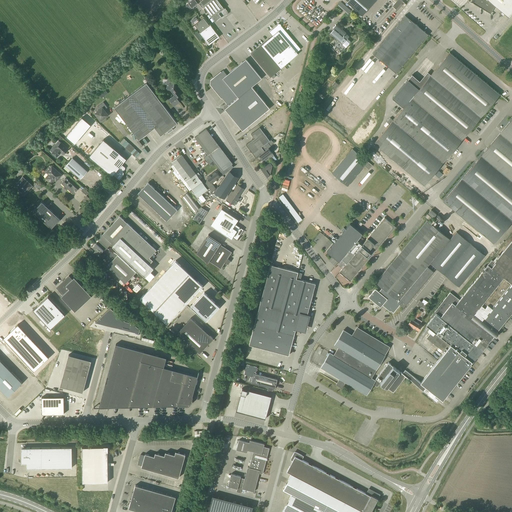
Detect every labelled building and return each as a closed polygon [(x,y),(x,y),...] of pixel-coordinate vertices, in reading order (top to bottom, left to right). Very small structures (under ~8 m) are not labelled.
[(192,8),(195,6),(191,0),(187,3),(188,3),(187,4),(186,5),(186,7),(188,9),(189,10),(191,9),(192,8)] [(201,0),(200,1),(215,22),(220,18),(222,18),(227,14),(228,12),(224,8),(217,0),(201,0)] [(345,0),(348,2),(347,3),(362,16),(375,0),(345,0)] [(396,12),(405,3),(403,1),(401,0),(397,0),(392,6),(396,9),(394,11),(396,12)] [(511,13),(511,0),(472,0),(471,2),(469,1),(468,1),(493,15),(491,14),(495,6),(509,18),(511,13)] [(351,10),(341,1),(338,4),(348,14),(351,10)] [(396,73),(428,35),(405,15),(373,54),(396,73)] [(209,25),(203,17),(194,24),(200,32),(199,32),(209,45),(219,37),(210,24),(209,25)] [(274,74),(281,68),(298,54),(285,39),(289,35),(279,23),(269,32),(272,36),(261,45),(251,54),(269,78),(271,76),(274,74)] [(341,30),(336,25),(333,28),(334,29),(330,33),(339,41),(334,46),(341,53),(346,47),(351,42),(347,39),(349,37),(345,34),(346,33),(342,29),(341,30)] [(420,79),(412,73),(392,97),(403,105),(373,142),(424,185),(499,94),(500,93),(450,50),(449,51),(431,73),(428,70),(420,79)] [(261,78),(245,59),(226,75),(223,71),(211,80),(210,84),(227,105),(225,106),(225,109),(242,131),(269,108),(252,86),(261,78)] [(167,81),(166,89),(170,90),(174,95),(168,99),(174,107),(180,102),(177,98),(178,97),(173,90),(175,82),(171,81),(172,78),(167,77),(167,81)] [(161,135),(177,123),(146,83),(114,107),(139,139),(155,127),(161,135)] [(101,120),(108,115),(104,110),(107,107),(103,102),(97,107),(100,110),(95,113),(101,120)] [(82,117),(66,136),(75,143),(91,125),(82,117)] [(511,117),(443,201),(494,243),(511,221),(511,117)] [(246,145),(256,158),(259,155),(268,148),(269,149),(274,142),(269,138),(268,139),(264,133),(260,128),(259,127),(251,134),(254,138),(246,145)] [(210,153),(219,146),(206,128),(197,136),(210,153)] [(123,175),(123,173),(123,172),(125,169),(125,168),(125,167),(121,164),(126,159),(103,139),(89,156),(112,176),(113,175),(119,180),(122,176),(123,175)] [(63,155),(68,149),(61,143),(51,153),(56,158),(61,153),(63,155)] [(210,153),(208,155),(221,172),(223,171),(227,168),(233,164),(219,146),(210,153)] [(274,156),(269,149),(268,148),(259,155),(263,160),(267,157),(269,159),(274,156)] [(369,170),(373,166),(368,162),(352,149),(332,173),(348,187),(364,166),(369,170)] [(198,198),(208,190),(196,174),(181,155),(171,162),(173,164),(191,189),(198,198)] [(87,171),(72,158),(66,165),(63,168),(68,173),(71,170),(81,179),(87,171)] [(267,177),(270,175),(272,166),(273,166),(270,162),(261,169),(267,177)] [(174,171),(180,178),(189,191),(191,189),(173,164),(171,166),(174,171)] [(56,181),(62,175),(52,166),(46,173),(49,175),(45,178),(51,184),(55,180),(56,181)] [(444,166),(441,171),(446,175),(450,171),(444,166)] [(212,192),(216,188),(212,183),(220,177),(216,171),(207,177),(209,180),(205,183),(212,192)] [(224,198),(238,177),(230,172),(216,193),(224,198)] [(23,195),(32,186),(23,177),(14,187),(23,195)] [(73,194),(78,189),(65,178),(61,183),(73,194)] [(167,221),(177,210),(148,182),(138,193),(167,221)] [(238,198),(244,189),(238,185),(233,192),(232,191),(226,200),(235,205),(239,198),(238,198)] [(33,211),(51,229),(60,219),(42,202),(33,211)] [(194,219),(199,223),(207,211),(202,208),(194,219)] [(379,208),(379,210),(375,209),(374,215),(381,216),(383,209),(379,208)] [(242,229),(239,227),(235,224),(238,220),(221,209),(216,217),(213,221),(218,223),(215,228),(231,239),(232,237),(237,240),(242,232),(240,231),(242,229)] [(441,224),(444,221),(437,215),(430,223),(427,220),(379,278),(376,282),(382,288),(379,292),(375,289),(368,297),(377,304),(380,307),(383,304),(384,305),(393,313),(401,304),(402,304),(404,306),(433,271),(428,267),(431,263),(459,287),(485,256),(456,232),(450,240),(433,226),(437,221),(441,224)] [(103,234),(103,235),(99,240),(107,248),(112,243),(114,245),(112,247),(145,277),(153,268),(146,261),(156,250),(120,216),(103,234)] [(350,281),(395,227),(384,218),(362,244),(357,240),(362,234),(355,228),(350,224),(345,229),(343,232),(334,243),(327,252),(332,256),(339,262),(341,259),(347,263),(339,272),(350,281)] [(227,263),(228,260),(227,259),(232,252),(220,244),(221,243),(209,234),(197,252),(208,263),(209,261),(221,269),(225,262),(227,263)] [(342,388),(346,382),(366,395),(373,384),(377,387),(381,382),(387,387),(393,392),(406,376),(412,382),(418,386),(423,390),(425,387),(432,392),(434,393),(436,395),(443,400),(472,364),(471,364),(472,362),(473,362),(494,336),(496,337),(498,334),(499,333),(497,332),(511,313),(511,239),(500,255),(495,261),(492,259),(488,265),(460,299),(456,296),(450,291),(430,317),(432,319),(426,325),(427,326),(429,327),(430,328),(428,332),(430,333),(427,338),(445,352),(438,361),(421,382),(405,370),(403,373),(400,371),(393,366),(388,362),(376,378),(376,379),(375,380),(371,378),(385,355),(385,354),(390,347),(357,327),(352,334),(343,329),(334,344),(338,346),(354,356),(350,364),(334,354),(330,352),(321,367),(339,378),(336,383),(335,384),(342,388)] [(108,249),(107,248),(99,240),(92,247),(96,250),(94,252),(98,256),(103,250),(105,252),(108,249)] [(125,283),(136,272),(117,255),(107,266),(125,283)] [(168,324),(204,286),(176,260),(141,298),(168,324)] [(310,314),(307,313),(316,282),(300,278),(302,272),(298,272),(298,271),(270,263),(249,344),(289,354),(295,328),(306,331),(310,314)] [(72,279),(69,276),(56,288),(63,295),(61,297),(75,312),(83,304),(80,300),(88,293),(74,278),(72,279)] [(204,292),(191,307),(206,321),(220,307),(204,292)] [(64,315),(46,296),(32,310),(49,328),(64,315)] [(420,300),(417,305),(421,307),(425,309),(426,308),(429,303),(424,299),(422,302),(420,300)] [(111,308),(95,322),(139,334),(140,330),(133,324),(125,322),(111,308)] [(412,318),(408,324),(413,327),(416,322),(420,317),(419,316),(420,316),(420,315),(423,311),(421,310),(419,309),(415,314),(412,318)] [(416,322),(413,327),(418,331),(422,325),(420,324),(423,319),(420,317),(416,322)] [(213,338),(191,318),(178,332),(200,353),(213,338)] [(36,371),(50,357),(19,323),(12,330),(15,334),(8,341),(36,371)] [(197,376),(164,367),(166,357),(143,351),(143,352),(115,345),(99,407),(123,407),(180,406),(184,406),(184,402),(188,402),(189,404),(191,402),(190,401),(191,397),(192,397),(193,395),(194,391),(199,371),(198,371),(197,376)] [(350,364),(354,356),(338,346),(334,354),(350,364)] [(92,360),(69,354),(61,385),(84,391),(92,360)] [(22,382),(0,359),(0,388),(7,396),(22,382)] [(275,389),(277,379),(255,374),(257,367),(247,364),(244,374),(249,376),(248,382),(275,389)] [(40,383),(34,389),(36,391),(33,394),(37,398),(46,390),(40,383)] [(242,388),(236,411),(265,419),(271,396),(242,388)] [(70,394),(44,395),(44,414),(70,414),(70,394)] [(263,474),(268,454),(269,448),(264,447),(264,444),(250,440),(249,443),(239,440),(236,450),(247,453),(248,450),(253,452),(251,458),(249,467),(248,467),(245,479),(241,478),(241,476),(231,474),(228,486),(237,488),(236,491),(241,493),(242,488),(254,492),(259,473),(263,474)] [(82,482),(108,482),(107,452),(108,452),(108,446),(104,446),(104,447),(82,447),(82,482)] [(72,447),(26,448),(21,448),(21,461),(21,463),(26,463),(27,468),(72,468),(72,447)] [(290,460),(292,461),(287,472),(291,474),(283,489),(292,494),(282,511),(371,511),(381,494),(369,488),(366,493),(302,460),(304,456),(295,451),(290,460)] [(179,478),(185,454),(175,452),(175,455),(165,452),(164,456),(155,453),(154,456),(145,454),(144,455),(140,454),(138,464),(142,466),(141,467),(179,478)] [(210,498),(216,500),(220,482),(215,481),(210,498)] [(141,511),(171,511),(175,497),(135,485),(128,508),(141,511)]
